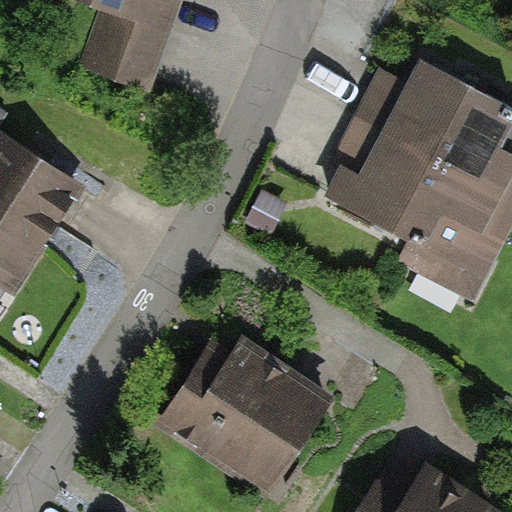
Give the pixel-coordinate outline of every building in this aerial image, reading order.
[(53,0),(102,15),(83,77),(152,98),(182,0),(53,0)] [(511,95),(412,45),(369,131),(511,203),(511,95)] [(511,203),(369,131),(325,218),(472,291),(511,210),(511,203)] [(0,289),(72,182),(0,133),(0,289)] [(209,328),(149,425),(262,495),(322,398),(209,328)] [(486,511),(382,449),(343,511),(486,511)]
